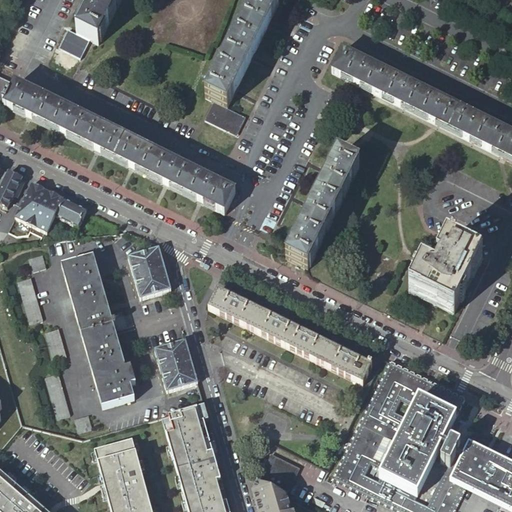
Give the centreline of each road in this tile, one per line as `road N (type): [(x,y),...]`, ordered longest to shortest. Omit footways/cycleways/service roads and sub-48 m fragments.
road 1 (residential): [(491,388),(231,260)]
road 2 (unclassified): [(182,236),(175,253),(244,511)]
road 3 (residential): [(182,236),(0,147)]
road 4 (residential): [(265,194),(312,102),(297,75)]
road 5 (residential): [(297,75),(251,164),(251,186)]
